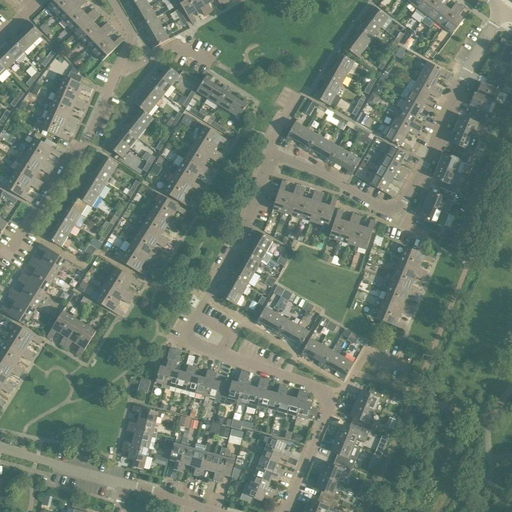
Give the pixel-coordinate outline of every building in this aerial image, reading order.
[(53,15),(59,9),(68,0),(54,0),(48,6),(54,12),(52,14),(53,15)] [(62,20),(82,0),(76,0),(74,2),(71,0),(68,0),(59,9),(53,15),(54,16),(56,14),(62,20)] [(67,29),(83,12),(80,9),(86,3),(83,0),(82,0),(62,20),(67,26),(65,28),(67,29)] [(137,15),(151,7),(146,0),(138,0),(128,6),(130,11),(134,9),(137,15)] [(196,11),(189,0),(178,0),(193,24),(197,21),(192,14),(196,11)] [(201,0),(189,0),(196,11),(201,9),(205,17),(209,14),(201,0)] [(201,0),(209,14),(213,12),(209,4),(213,2),(212,0),(201,0)] [(418,8),(424,0),(410,0),(409,2),(418,8)] [(424,0),(418,8),(415,12),(423,19),(426,15),(437,0),(424,0)] [(435,21),(446,7),(441,3),(443,0),(437,0),(426,15),(435,21)] [(444,28),(460,6),(456,3),(451,10),(446,7),(435,21),(444,28)] [(369,18),(381,28),(388,18),(374,6),(370,11),(373,13),(369,18)] [(464,9),(460,6),(444,28),(452,35),(463,20),(459,16),(464,9)] [(140,28),(157,18),(151,7),(137,15),(141,21),(138,23),(140,28)] [(175,11),(179,19),(183,17),(179,9),(175,11)] [(68,30),(70,28),(75,34),(97,13),(93,10),(87,16),(83,12),(67,29),(68,30)] [(80,43),(97,26),(93,23),(100,16),(97,13),(75,34),(81,40),(79,42),(80,43)] [(147,30),(150,36),(163,29),(157,18),(140,28),(143,32),(147,30)] [(361,22),(358,26),(373,38),(381,28),(369,18),(364,24),(361,22)] [(28,28),(23,34),(33,44),(42,36),(29,22),(26,26),(28,28)] [(40,28),(44,32),(48,28),(44,24),(40,28)] [(89,48),(109,28),(110,27),(107,24),(100,30),(97,26),(80,43),(81,44),(83,42),(89,48)] [(358,33),(354,38),(366,47),(373,38),(358,26),(355,31),(358,33)] [(93,57),(110,40),(107,36),(113,30),(110,27),(109,28),(89,48),(94,53),(92,55),(93,57)] [(163,29),(150,36),(154,43),(151,44),(153,49),(170,40),(163,29)] [(400,42),(405,35),(400,32),(396,39),(400,42)] [(33,44),(23,34),(18,39),(15,36),(11,39),(25,53),(33,44)] [(94,57),(96,55),(102,62),(124,41),(120,37),(114,44),(110,40),(93,57),(94,57)] [(358,58),(366,47),(354,38),(349,44),(346,42),(343,46),(358,58)] [(10,46),(5,51),(16,62),(25,53),(11,39),(8,43),(10,46)] [(56,44),(60,49),(65,44),(61,39),(56,44)] [(400,42),(396,39),(391,47),(395,49),(400,42)] [(510,66),(511,61),(511,47),(511,46),(511,42),(502,39),(495,55),(501,57),(499,61),(510,66)] [(0,63),(7,70),(16,62),(5,51),(0,55),(0,63)] [(47,58),(50,61),(55,54),(52,51),(47,58)] [(339,60),(335,66),(348,73),(355,62),(338,53),(336,58),(339,60)] [(44,56),(39,62),(41,65),(47,58),(44,56)] [(50,61),(47,58),(41,65),(45,67),(50,61)] [(387,63),(383,61),(378,68),(382,70),(387,63)] [(422,72),(438,80),(441,75),(449,80),(451,76),(428,62),(422,72)] [(0,80),(1,82),(10,74),(7,70),(0,63),(0,80)] [(164,71),(160,76),(172,86),(180,76),(165,64),(162,69),(164,71)] [(328,71),(326,75),(342,84),(348,73),(335,66),(332,72),(328,71)] [(40,74),(36,71),(31,77),(35,80),(40,74)] [(58,84),(80,94),(82,90),(90,93),(92,89),(80,83),(83,77),(71,72),(68,78),(65,77),(61,84),(58,83),(58,84)] [(438,80),(422,72),(417,81),(441,94),(443,90),(435,86),(438,80)] [(327,81),(323,88),(336,95),(342,84),(326,75),(323,79),(327,81)] [(164,95),(172,86),(160,76),(155,82),(153,80),(150,84),(164,95)] [(197,92),(208,99),(216,86),(209,82),(211,79),(207,76),(197,92)] [(35,80),(31,77),(26,84),(30,87),(35,80)] [(477,95),(493,101),(492,101),(495,102),(500,89),(503,90),(505,84),(490,78),(487,85),(482,83),(477,95)] [(441,94),(417,81),(412,90),(427,99),(430,94),(438,98),(441,94)] [(78,99),(80,94),(58,84),(57,86),(60,87),(57,95),(84,106),(86,102),(78,99)] [(144,95),(156,105),(164,95),(150,84),(146,88),(149,90),(144,95)] [(368,95),(372,87),(369,85),(364,93),(368,95)] [(222,90),(216,86),(208,99),(218,105),(228,89),(224,86),(222,90)] [(330,106),(336,95),(323,88),(319,94),(316,92),(313,97),(330,106)] [(228,112),(236,99),(230,95),(232,92),(228,89),(218,105),(228,112)] [(427,99),(412,90),(406,100),(430,113),(432,109),(424,104),(427,99)] [(24,94),(21,91),(16,98),(19,101),(24,94)] [(187,98),(191,101),(195,94),(192,91),(187,98)] [(476,108),(473,115),(487,121),(491,122),(494,115),(488,113),(492,101),(493,101),(477,95),(475,94),(470,105),(476,108)] [(82,111),(84,106),(57,95),(54,102),(51,100),(50,102),(72,112),(74,107),(82,111)] [(148,115),(156,105),(144,95),(140,101),(137,99),(134,103),(139,108),(148,115)] [(19,101),(16,98),(11,105),(14,107),(19,101)] [(191,101),(187,98),(183,105),(187,108),(191,101)] [(243,103),(236,99),(228,112),(239,118),(249,102),(245,100),(243,103)] [(360,109),(364,101),(360,99),(356,106),(360,109)] [(430,113),(406,100),(401,109),(417,118),(419,113),(428,117),(430,113)] [(318,109),(320,105),(313,101),(310,105),(315,107),(318,109)] [(24,111),(27,104),(22,102),(19,108),(24,111)] [(49,112),(76,124),(78,120),(70,116),(72,112),(50,102),(49,103),(52,105),(49,112)] [(310,105),(305,114),(310,116),(315,107),(310,105)] [(327,109),(320,105),(318,109),(325,113),(327,109)] [(360,109),(356,106),(352,114),(356,116),(360,109)] [(138,114),(134,120),(146,129),(154,119),(148,115),(139,108),(136,112),(138,114)] [(191,108),(189,112),(196,117),(199,113),(191,108)] [(417,118),(401,109),(396,119),(419,132),(422,128),(414,123),(417,118)] [(10,112),(6,110),(2,117),(6,119),(10,112)] [(74,128),(76,124),(49,112),(46,119),(43,118),(42,120),(64,129),(66,125),(74,128)] [(174,119),(178,122),(182,115),(179,112),(174,119)] [(339,122),(342,118),(334,113),(332,117),(339,122)] [(369,117),(363,114),(358,122),(364,125),(369,117)] [(460,116),(455,129),(474,137),(478,127),(484,129),(487,121),(473,115),(472,114),(470,120),(460,116)] [(186,115),(181,123),(188,127),(193,119),(186,115)] [(165,123),(170,126),(174,120),(169,117),(165,123)] [(178,122),(174,119),(174,120),(170,126),(170,127),(173,129),(178,122)] [(419,132),(396,119),(390,128),(406,137),(409,132),(417,136),(419,132)] [(62,134),(64,129),(42,120),(42,121),(45,122),(41,130),(43,130),(47,132),(68,142),(70,137),(62,134)] [(127,123),(124,127),(138,139),(146,129),(134,120),(129,125),(127,123)] [(210,125),(217,129),(220,126),(213,121),(210,125)] [(299,142),(307,129),(295,122),(286,139),(291,142),(292,138),(299,142)] [(227,130),(220,126),(217,129),(224,134),(227,130)] [(353,130),(361,134),(363,130),(356,126),(353,130)] [(123,133),(118,139),(130,149),(138,139),(124,127),(120,131),(123,133)] [(205,127),(201,134),(198,132),(197,133),(217,146),(220,142),(228,146),(230,142),(205,127)] [(406,137),(390,128),(385,138),(408,151),(411,146),(403,142),(406,137)] [(308,152),(317,135),(307,129),(299,142),(305,146),(303,149),(308,152)] [(457,151),(458,152),(470,156),(472,158),(476,149),(470,147),(474,137),(455,129),(450,142),(459,146),(457,151)] [(370,134),(363,130),(361,134),(368,138),(370,134)] [(217,146),(197,133),(196,135),(199,137),(195,143),(220,159),(222,155),(215,150),(217,146)] [(164,134),(160,141),(164,144),(169,137),(164,134)] [(321,154),(328,141),(317,135),(308,152),(312,154),(314,151),(321,154)] [(31,147),(49,158),(51,154),(58,158),(61,154),(36,138),(31,147)] [(122,158),(130,149),(118,139),(114,145),(111,143),(108,147),(122,158)] [(160,151),(164,144),(160,141),(156,149),(160,151)] [(328,141),(321,154),(327,158),(325,161),(329,164),(339,147),(328,141)] [(195,143),(191,150),(188,148),(187,149),(207,162),(210,158),(217,163),(220,159),(195,143)] [(386,156),(401,164),(404,160),(412,164),(415,159),(391,146),(386,156)] [(26,155),(51,170),(53,167),(46,162),(49,158),(31,147),(26,155)] [(342,167),(350,154),(339,147),(329,164),(334,166),(336,163),(342,167)] [(205,166),(207,162),(187,149),(186,151),(189,153),(185,159),(210,175),(212,171),(205,166)] [(460,174),(465,162),(467,163),(470,156),(458,152),(455,158),(444,153),(439,165),(456,173),(460,174)] [(350,154),(342,167),(349,171),(347,174),(351,176),(361,160),(350,154)] [(51,170),(26,155),(21,163),(38,174),(41,170),(48,175),(51,170)] [(103,161),(99,167),(112,176),(118,165),(102,155),(100,159),(103,161)] [(147,162),(151,165),(156,158),(152,155),(147,162)] [(398,170),(401,164),(386,156),(380,165),(404,178),(406,174),(398,170)] [(185,159),(180,166),(177,164),(177,166),(197,178),(200,174),(207,179),(210,175),(185,159)] [(151,165),(147,162),(143,170),(147,172),(151,165)] [(16,171),(41,187),(43,183),(35,178),(38,174),(21,163),(16,171)] [(162,168),(156,164),(151,171),(157,175),(162,168)] [(404,178),(380,165),(375,174),(391,183),(393,178),(401,183),(404,178)] [(452,184),(456,173),(439,165),(434,178),(446,183),(443,189),(445,190),(445,189),(455,193),(458,187),(452,184)] [(194,183),(197,178),(177,166),(176,167),(179,169),(175,176),(200,191),(202,187),(194,183)] [(105,186),(112,176),(99,167),(95,174),(92,172),(89,176),(105,186)] [(11,180),(28,190),(31,186),(38,191),(41,187),(16,171),(11,180)] [(388,189),(391,183),(375,174),(369,184),(393,197),(395,193),(388,189)] [(99,197),(105,186),(89,176),(87,180),(89,182),(86,188),(99,197)] [(167,181),(166,182),(187,195),(189,190),(197,195),(200,191),(175,176),(170,182),(167,181)] [(28,190),(11,180),(5,188),(30,204),(33,199),(25,195),(28,190)] [(132,188),(135,190),(140,183),(136,181),(132,188)] [(294,192),(297,184),(288,181),(286,190),(294,192)] [(187,195),(166,182),(166,183),(168,185),(164,192),(189,208),(192,204),(184,199),(187,195)] [(282,213),(287,198),(289,193),(284,192),(287,183),(282,182),(273,210),(282,213)] [(293,195),(289,193),(287,198),(282,213),(292,216),(301,188),(296,186),(293,195)] [(76,197),(88,205),(92,207),(99,197),(86,188),(82,195),(79,193),(76,197)] [(135,190),(132,188),(127,195),(131,197),(135,190)] [(305,189),(301,188),(292,216),(301,219),(307,200),(307,199),(302,198),(305,189)] [(430,192),(425,204),(443,211),(447,199),(454,202),(454,201),(456,196),(457,194),(455,193),(445,189),(445,190),(442,196),(430,192)] [(1,195),(9,199),(11,196),(3,191),(1,195)] [(301,219),(310,222),(319,194),(314,192),(312,201),(307,199),(307,200),(301,219)] [(323,195),(319,194),(310,222),(319,225),(326,205),(320,203),(323,195)] [(81,216),(88,205),(76,197),(72,195),(69,199),(72,201),(68,208),(81,216)] [(15,204),(18,200),(11,196),(9,199),(15,204)] [(162,196),(157,203),(154,201),(154,202),(174,215),(177,211),(184,216),(187,212),(162,196)] [(330,206),(326,205),(319,225),(329,228),(338,199),(333,198),(330,206)] [(118,209),(122,211),(126,204),(123,202),(118,209)] [(172,219),(174,215),(154,202),(153,203),(156,205),(152,212),(177,228),(179,224),(172,219)] [(443,211),(425,204),(420,217),(426,219),(425,223),(426,223),(424,227),(422,226),(421,227),(440,234),(443,226),(444,227),(449,214),(443,211)] [(75,226),(81,216),(68,208),(65,214),(61,212),(59,216),(75,226)] [(122,211),(118,209),(114,216),(118,218),(122,211)] [(329,239),(339,242),(345,222),(340,220),(343,211),(338,210),(329,239)] [(177,228),(152,212),(147,219),(144,217),(144,219),(164,231),(167,227),(174,232),(177,228)] [(350,223),(345,222),(339,242),(348,244),(357,216),(353,214),(350,223)] [(75,226),(59,216),(56,220),(59,222),(55,229),(68,237),(75,226)] [(362,217),(357,216),(348,244),(357,247),(363,228),(359,226),(362,217)] [(0,218),(0,237),(8,224),(0,218)] [(161,236),(164,231),(144,219),(143,220),(146,222),(141,229),(167,244),(169,240),(161,236)] [(363,228),(357,247),(367,250),(376,222),(371,220),(368,229),(363,228)] [(109,233),(114,225),(110,223),(105,230),(109,233)] [(62,248),(68,237),(55,229),(51,235),(48,233),(45,238),(62,248)] [(164,248),(167,244),(141,229),(137,235),(134,233),(133,235),(154,248),(157,243),(164,248)] [(109,233),(105,230),(101,237),(105,239),(109,233)] [(254,244),(267,252),(273,241),(257,231),(254,236),(257,238),(254,244)] [(154,248),(133,235),(133,236),(136,238),(131,245),(156,261),(159,257),(151,252),(154,248)] [(101,247),(103,241),(94,238),(92,244),(101,247)] [(321,249),(323,244),(313,241),(312,246),(321,249)] [(44,258),(64,270),(65,268),(62,267),(66,260),(41,244),(38,249),(46,253),(44,258)] [(89,244),(87,248),(94,252),(97,249),(89,244)] [(261,262),(267,252),(254,244),(250,250),(247,249),(244,253),(261,262)] [(154,265),(156,261),(131,245),(127,252),(124,250),(123,251),(144,264),(146,260),(154,265)] [(402,256),(421,264),(423,260),(431,263),(433,259),(405,247),(402,256)] [(94,252),(87,248),(85,252),(92,256),(94,252)] [(144,264),(123,251),(122,252),(125,254),(121,262),(146,277),(149,273),(141,268),(144,264)] [(261,262),(244,253),(242,257),(245,259),(241,266),(255,273),(261,262)] [(281,255),(279,259),(286,263),(289,259),(281,255)] [(398,265),(426,277),(427,272),(419,269),(421,264),(402,256),(398,265)] [(63,271),(64,270),(44,258),(41,262),(33,257),(31,261),(56,277),(60,270),(63,271)] [(52,283),(56,277),(31,261),(28,265),(36,270),(34,274),(54,286),(54,285),(52,283)] [(394,274),(414,282),(416,278),(424,281),(426,277),(398,265),(394,274)] [(248,284),(255,273),(241,266),(238,272),(235,270),(232,275),(248,284)] [(109,275),(129,287),(132,283),(139,288),(142,284),(117,268),(112,275),(109,273),(109,275)] [(46,293),(50,286),(53,288),(54,286),(34,274),(31,278),(23,273),(21,277),(46,293)] [(391,283),(419,294),(420,290),(412,287),(414,282),(394,274),(391,283)] [(127,292),(129,287),(109,275),(108,276),(111,278),(106,285),(131,300),(134,296),(127,292)] [(242,295),(248,284),(232,275),(229,279),(232,281),(229,287),(242,295)] [(266,280),(274,284),(276,280),(269,276),(266,280)] [(44,301),(42,300),(46,293),(21,277),(18,281),(26,286),(23,290),(43,303),(44,301)] [(77,289),(82,293),(87,285),(82,281),(77,289)] [(387,292),(407,300),(409,295),(417,299),(419,294),(391,283),(387,292)] [(89,285),(85,291),(93,296),(97,289),(89,285)] [(129,304),(131,300),(106,285),(102,291),(99,289),(98,291),(119,304),(122,300),(129,304)] [(242,295),(229,287),(225,293),(222,292),(220,296),(236,306),(242,295)] [(281,297),(285,299),(289,292),(285,289),(281,297)] [(43,303),(23,290),(21,295),(13,290),(10,293),(36,309),(40,302),(43,304),(43,303)] [(116,308),(119,304),(98,291),(98,292),(100,294),(96,301),(121,317),(124,313),(116,308)] [(384,301),(411,312),(413,308),(405,305),(407,300),(387,292),(384,301)] [(34,317),(32,316),(36,309),(10,293),(8,297),(16,302),(13,306),(33,319),(34,317)] [(300,298),(295,295),(291,301),(296,304),(300,298)] [(258,304),(262,306),(266,298),(262,296),(258,304)] [(89,307),(92,302),(84,297),(81,302),(89,307)] [(380,310),(399,318),(401,313),(410,316),(411,312),(384,301),(380,310)] [(302,309),(306,312),(311,304),(307,302),(302,309)] [(262,306),(258,304),(254,311),(258,313),(262,306)] [(310,314),(314,306),(311,304),(306,312),(310,314)] [(33,320),(33,319),(13,306),(11,311),(3,306),(0,310),(26,326),(30,318),(33,320)] [(269,327),(277,314),(266,307),(256,324),(261,327),(263,324),(269,327)] [(399,318),(380,310),(376,319),(404,330),(406,326),(397,322),(399,318)] [(60,334),(73,314),(72,313),(70,316),(63,311),(47,337),(51,339),(56,332),(60,334)] [(74,315),(73,314),(60,334),(64,337),(60,344),(64,347),(79,322),(72,317),(74,315)] [(278,336),(288,320),(277,314),(269,327),(275,331),(274,334),(278,336)] [(291,339),(298,326),(288,320),(278,336),(283,339),(284,336),(291,339)] [(325,328),(330,331),(334,323),(330,321),(325,328)] [(72,342),(76,345),(89,324),(88,323),(86,326),(79,322),(64,347),(68,349),(72,342)] [(96,332),(89,328),(90,325),(89,324),(76,345),(81,347),(76,355),(80,357),(96,332)] [(17,325),(12,332),(10,330),(9,332),(29,344),(32,340),(40,345),(42,341),(17,325)] [(298,326),(291,339),(297,343),(295,346),(300,349),(309,332),(298,326)] [(27,349),(29,344),(9,332),(8,333),(11,335),(7,342),(32,357),(34,353),(27,349)] [(351,343),(355,335),(352,333),(347,340),(351,343)] [(314,358),(321,345),(310,339),(301,355),(306,358),(308,355),(314,358)] [(29,361),(32,357),(7,342),(2,348),(0,346),(0,348),(19,361),(22,356),(29,361)] [(323,368),(332,351),(321,345),(314,358),(321,362),(319,365),(323,368)] [(19,361),(0,348),(0,350),(1,351),(0,352),(0,359),(22,373),(24,369),(17,365),(19,361)] [(336,370),(343,357),(332,351),(323,368),(328,370),(329,367),(336,370)] [(343,357),(336,370),(342,374),(340,377),(345,380),(354,363),(343,357)] [(19,377),(22,373),(0,359),(0,371),(9,377),(12,373),(19,377)] [(166,389),(173,361),(169,360),(167,368),(161,366),(156,383),(163,385),(162,388),(166,389)] [(176,388),(180,375),(181,372),(175,370),(178,362),(173,361),(166,389),(169,390),(170,387),(176,388)] [(185,395),(193,367),(189,365),(186,373),(181,372),(180,375),(176,388),(182,390),(181,393),(185,395)] [(196,394),(197,390),(200,377),(195,376),(197,368),(193,367),(185,395),(189,396),(190,392),(196,394)] [(0,382),(12,390),(14,386),(6,381),(9,377),(0,371),(0,382)] [(205,400),(212,372),(208,371),(206,379),(200,377),(197,390),(196,394),(202,395),(201,399),(205,400)] [(215,402),(220,403),(224,392),(218,390),(221,382),(215,381),(217,373),(212,372),(205,400),(204,404),(208,405),(210,397),(216,399),(215,402)] [(237,404),(245,377),(240,376),(238,383),(232,381),(229,393),(224,392),(220,403),(230,406),(233,403),(237,404)] [(248,403),(249,399),(252,387),(247,385),(249,378),(245,377),(237,404),(241,405),(242,402),(248,403)] [(147,394),(151,382),(142,379),(138,390),(147,394)] [(249,399),(248,403),(247,407),(257,410),(264,382),(260,381),(258,388),(252,387),(249,399)] [(9,394),(12,390),(0,382),(0,391),(1,389),(9,394)] [(262,407),(268,409),(269,404),(272,392),(267,391),(269,383),(264,382),(257,410),(261,411),(262,407)] [(272,392),(269,404),(268,409),(274,411),(273,414),(277,415),(284,387),(283,387),(280,386),(278,394),(272,392)] [(281,413),(287,414),(292,397),(286,396),(289,389),(284,387),(277,415),(280,416),(281,413)] [(356,404),(374,411),(379,401),(385,403),(388,395),(373,389),(371,394),(361,391),(356,404)] [(296,420),(297,417),(304,393),(300,392),(298,399),(292,397),(287,414),(293,416),(292,419),(296,420)] [(308,394),(304,393),(297,417),(296,420),(294,425),(299,426),(301,418),(314,421),(317,408),(311,407),(312,403),(306,401),(308,394)] [(355,424),(371,431),(372,428),(374,423),(370,421),(374,411),(356,404),(351,416),(357,419),(355,424)] [(141,413),(139,419),(156,423),(158,417),(161,418),(162,414),(135,406),(133,411),(141,413)] [(181,416),(179,424),(189,427),(191,419),(181,416)] [(217,417),(215,423),(222,425),(224,418),(217,417)] [(130,422),(129,426),(157,434),(158,430),(155,429),(156,423),(139,419),(138,424),(130,422)] [(241,427),(243,422),(233,420),(231,427),(241,430),(241,427)] [(220,432),(222,425),(215,423),(212,422),(210,430),(220,432)] [(366,443),(367,439),(371,431),(355,424),(352,430),(341,425),(336,438),(354,446),(357,439),(366,443)] [(136,433),(134,438),(151,443),(152,437),(156,438),(157,434),(129,426),(128,431),(136,433)] [(230,434),(230,436),(242,439),(243,433),(236,431),(232,430),(230,434)] [(306,437),(293,434),(291,440),(304,444),(306,437)] [(263,446),(289,457),(291,453),(283,449),(286,444),(270,437),(267,443),(264,442),(263,446)] [(125,442),(124,446),(152,454),(153,450),(149,449),(151,443),(134,438),(133,444),(125,442)] [(338,460),(353,467),(357,458),(350,456),(354,446),(336,438),(331,451),(340,455),(338,460)] [(179,471),(186,443),(182,442),(181,445),(175,443),(171,460),(176,462),(174,469),(179,471)] [(191,466),(192,461),(195,449),(189,447),(190,444),(186,443),(179,471),(183,472),(185,464),(191,466)] [(198,476),(206,448),(206,446),(197,443),(195,449),(192,461),(191,466),(196,467),(194,475),(198,476)] [(151,457),(152,454),(124,446),(123,451),(130,452),(129,458),(135,460),(133,466),(144,469),(147,456),(151,457)] [(262,457),(278,463),(280,458),(288,461),(289,457),(263,446),(261,450),(264,451),(262,457)] [(218,481),(218,480),(226,449),(222,447),(220,456),(214,454),(214,455),(210,471),(216,472),(214,480),(218,481)] [(210,471),(214,455),(214,454),(209,453),(209,449),(206,448),(198,476),(203,477),(205,469),(210,471)] [(230,476),(235,460),(236,455),(230,454),(231,450),(226,449),(218,480),(218,481),(222,482),(224,475),(230,476)] [(374,454),(371,460),(378,463),(381,457),(374,454)] [(167,458),(155,455),(153,463),(165,466),(167,458)] [(250,463),(282,475),(283,471),(276,468),(278,463),(262,457),(260,462),(252,459),(250,463)] [(321,475),(339,483),(343,472),(350,475),(353,467),(338,460),(335,466),(326,462),(321,475)] [(254,475),(270,482),(273,476),(280,479),(282,475),(250,463),(248,467),(256,471),(254,475)] [(240,469),(234,467),(232,477),(236,479),(240,469)] [(247,484),(274,494),(276,490),(268,487),(270,482),(254,475),(252,481),(249,480),(247,484)] [(322,497),(338,504),(341,495),(335,493),(339,483),(321,475),(315,488),(325,492),(322,497)] [(251,501),(252,497),(256,499),(262,501),(265,495),(272,498),(274,494),(247,484),(241,499),(250,502),(251,501)] [(305,511),(327,511),(328,509),(335,511),(338,504),(322,497),(320,503),(311,499),(305,511)] [(74,511),(85,511),(87,506),(74,503),(72,509),(75,510),(74,511)]
